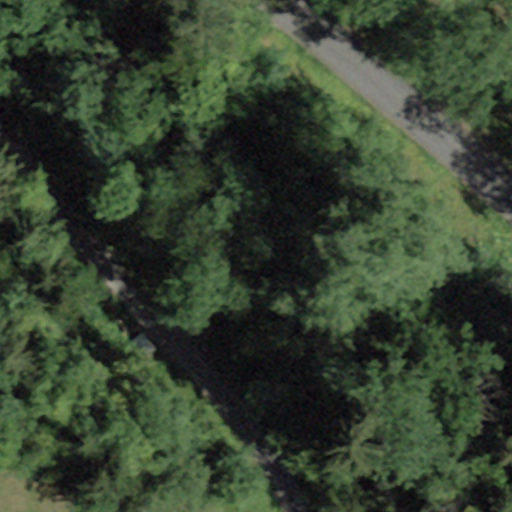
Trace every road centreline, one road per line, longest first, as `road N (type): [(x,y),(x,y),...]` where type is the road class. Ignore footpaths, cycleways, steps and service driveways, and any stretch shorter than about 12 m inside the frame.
road 1 (unclassified): [(0,140),(263,448),(295,511)]
road 2 (unclassified): [(511,200),(264,0)]
